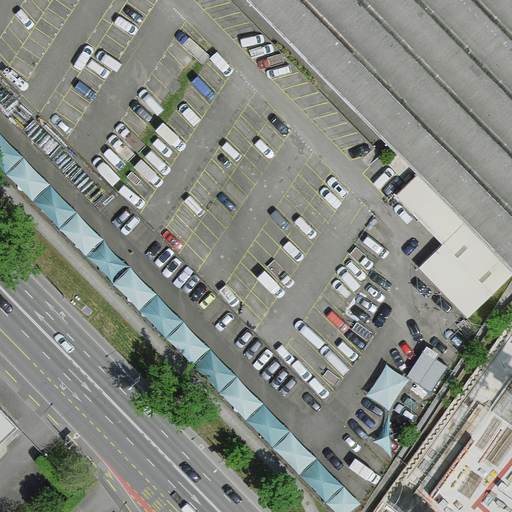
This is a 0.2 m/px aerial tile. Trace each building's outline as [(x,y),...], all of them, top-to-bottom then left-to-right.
[(511,0),(252,0),(511,268),(511,0)] [(0,155),(343,511),(351,511),(364,501),(0,123),(0,155)] [(429,342),(411,371),(439,388),(457,360),(429,342)] [(373,391),(396,403),(412,372),(389,360),(373,391)] [(0,452),(26,427),(0,400),(0,452)] [(395,410),(379,436),(397,446),(412,421),(395,410)] [(511,511),(511,413),(499,432),(454,492),(472,511),(511,511)]
